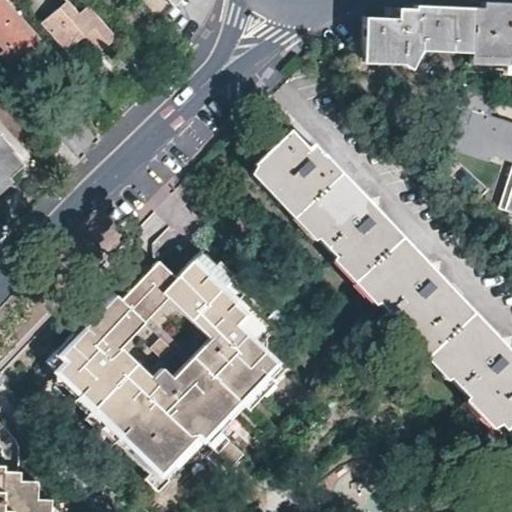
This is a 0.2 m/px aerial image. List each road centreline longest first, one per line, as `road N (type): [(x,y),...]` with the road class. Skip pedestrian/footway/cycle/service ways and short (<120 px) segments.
road 1 (tertiary): [(0,290),(188,98)]
road 2 (tertiary): [(188,98),(263,52),(305,7)]
